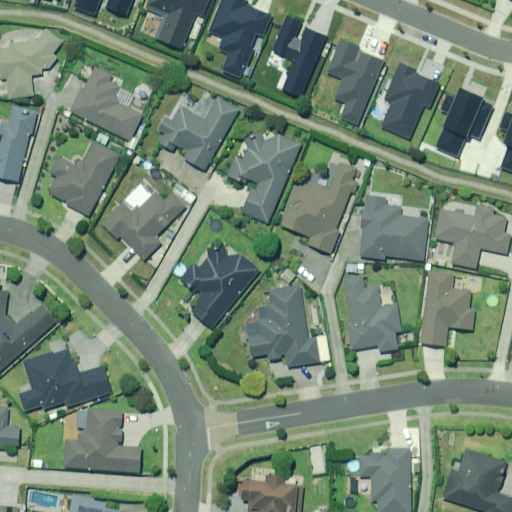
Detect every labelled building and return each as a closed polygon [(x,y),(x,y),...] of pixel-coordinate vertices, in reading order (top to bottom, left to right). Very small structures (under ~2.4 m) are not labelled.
[(77,0),(76,2),(97,11),(101,0),(109,0),(110,1),(129,8),(132,0),(77,0)] [(149,0),(149,1),(171,10),(161,35),(184,44),(197,10),(203,12),(208,0),(149,0)] [(250,0),(222,0),(211,28),(226,34),(221,46),(231,50),(224,67),(243,75),(256,44),(251,42),(257,29),(266,33),(275,11),(250,1),(250,0)] [(304,17),(290,11),(276,47),(296,55),(284,85),(303,93),(328,32),(308,24),(303,36),(297,34),(304,17)] [(47,29),(39,40),(14,45),(5,47),(0,44),(0,76),(2,78),(9,77),(11,97),(34,95),(33,75),(44,74),(58,56),(58,52),(65,40),(47,29)] [(363,42),(344,34),(330,69),(345,75),(337,95),(348,100),(342,113),(359,120),(385,56),(365,47),(360,58),(357,57),(363,42)] [(420,66),(403,58),(386,95),(395,99),(384,124),(410,135),(425,101),(431,104),(441,81),(418,70),(420,66)] [(114,100),(122,84),(112,80),(113,77),(95,69),(86,89),(83,88),(71,111),(131,140),(144,114),(114,100)] [(440,145),(457,152),(468,126),(479,131),(492,101),(482,97),(484,92),(459,81),(441,122),(448,125),(440,145)] [(241,110),(219,97),(205,119),(182,105),(173,120),(166,116),(159,129),(166,134),(161,142),(173,150),(176,143),(189,151),(185,157),(205,169),(241,110)] [(511,100),(508,100),(499,126),(511,129),(511,133),(501,167),(511,170),(511,100)] [(0,176),(19,181),(31,131),(34,132),(39,111),(14,105),(9,124),(1,122),(0,125),(0,176)] [(271,140),(252,133),(242,157),(236,155),(228,175),(244,181),(246,177),(260,183),(258,189),(251,187),(241,211),(269,222),(302,144),(274,132),(271,140)] [(121,155),(94,140),(80,166),(60,156),(51,172),(58,176),(49,193),(89,215),(121,155)] [(361,168),(340,161),(330,189),(312,183),(310,190),(296,185),(282,225),(312,235),(309,244),(332,252),(361,168)] [(197,196),(187,189),(182,196),(192,203),(197,196)] [(187,206),(173,193),(165,201),(155,191),(134,212),(124,202),(103,222),(119,238),(122,235),(145,258),(162,241),(157,235),(187,206)] [(389,198),(368,195),(366,207),(364,207),(361,229),(363,229),(360,255),(386,259),(387,255),(424,260),(430,219),(402,215),(404,206),(388,204),(389,198)] [(495,207),(479,204),(476,216),(442,209),(436,238),(457,242),(453,263),(477,267),(481,248),(509,253),(511,238),(511,234),(505,233),(508,216),(494,214),(495,207)] [(195,263),(181,279),(193,288),(195,285),(204,292),(196,301),(199,304),(193,311),(212,327),(261,269),(243,254),(230,256),(224,249),(213,249),(198,265),(195,263)] [(297,275),(286,268),(280,276),(290,284),(297,275)] [(455,272),(430,269),(421,342),(446,345),(448,326),(474,329),(476,308),(470,307),(472,291),(453,288),(455,272)] [(366,288),(364,275),(344,279),(352,323),(348,324),(353,350),(379,345),(380,352),(399,348),(396,332),(402,331),(397,304),(382,307),(378,286),(366,288)] [(1,281),(0,280),(0,371),(56,321),(40,303),(16,324),(5,312),(8,292),(0,291),(1,281)] [(301,286),(269,290),(270,302),(268,303),(268,307),(257,308),(260,334),(249,336),(251,356),(270,354),(270,361),(282,359),(282,354),(287,354),(289,367),(321,363),(318,338),(308,339),(301,286)] [(79,374),(71,348),(25,363),(33,390),(20,394),(25,411),(44,405),(45,409),(66,402),(67,406),(112,393),(104,366),(79,374)] [(0,450),(2,451),(3,447),(19,448),(20,426),(8,425),(9,407),(0,406),(0,450)] [(124,409),(90,406),(88,430),(81,429),(80,440),(66,439),(64,467),(139,472),(141,447),(122,446),(124,409)] [(386,453),(386,452),(373,452),(373,453),(359,453),(359,476),(372,476),(372,500),(379,500),(379,511),(411,511),(411,448),(388,449),(388,453),(386,453)] [(509,462),(466,448),(459,472),(451,469),(443,497),(487,511),(486,511),(511,511),(511,497),(492,491),(498,472),(505,475),(509,462)] [(266,481),(242,479),(241,499),(250,500),(249,511),(301,511),(304,477),(286,476),(286,473),(266,472),(266,481)] [(108,501),(74,495),(70,511),(119,511),(120,510),(107,508),(108,501)]
